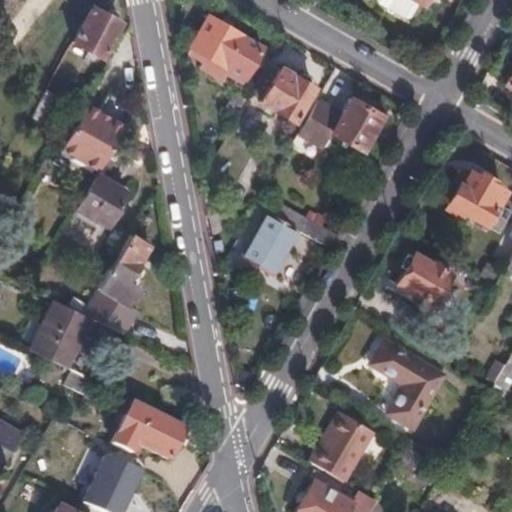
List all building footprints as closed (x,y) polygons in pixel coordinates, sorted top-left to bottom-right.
[(383,0),(380,6),(401,19),(408,18),(417,3),(418,5),(420,0),(383,0)] [(116,23),(89,9),(72,41),(99,55),(116,23)] [(208,16),(190,46),(205,55),(199,66),(238,89),(262,48),(208,16)] [(267,65),(249,97),(292,122),(312,88),(309,86),(311,84),(309,77),(302,73),(295,75),(294,77),(278,68),(277,71),(267,65)] [(511,65),(502,84),(511,89),(511,65)] [(55,94),(46,90),(31,118),(40,123),(55,94)] [(314,105),(293,140),(318,154),(330,133),(361,151),(380,117),(350,100),(338,120),(314,105)] [(123,126),(109,118),(107,122),(98,116),(99,113),(83,104),(57,150),(96,173),(123,126)] [(107,122),(109,118),(99,113),(98,116),(107,122)] [(511,170),(483,153),(477,164),(511,185),(511,186),(509,192),(511,193),(511,170)] [(95,175),(76,208),(106,226),(125,192),(95,175)] [(487,186),(475,179),(473,181),(466,177),(460,187),(456,186),(444,205),(447,207),(445,211),(479,231),(500,197),(485,189),(487,186)] [(329,248),(336,236),(276,202),(270,214),(268,213),(243,258),(269,272),(294,228),(329,248)] [(84,222),(73,240),(90,251),(101,232),(84,222)] [(98,259),(109,266),(128,236),(116,229),(98,259)] [(148,248),(128,236),(109,266),(80,314),(89,319),(120,334),(134,311),(124,305),(136,285),(128,281),(148,248)] [(411,255),(408,260),(404,257),(397,269),(402,272),(393,286),(415,298),(411,304),(424,311),(428,304),(429,305),(446,275),(442,273),(444,269),(430,262),(429,264),(411,255)] [(64,368),(89,319),(80,314),(53,301),(28,349),(64,368)] [(382,343),(370,363),(404,383),(387,412),(409,424),(438,376),(382,343)] [(489,390),(484,398),(497,406),(511,380),(511,349),(503,365),(493,383),(489,390)] [(485,378),(493,383),(503,365),(495,360),(485,378)] [(89,398),(96,383),(71,371),(63,386),(89,398)] [(135,448),(170,462),(186,431),(130,400),(106,448),(130,460),(135,448)] [(324,472),(342,482),(371,431),(343,415),(328,440),(323,448),(317,445),(307,462),(324,472)] [(0,425),(0,467),(18,436),(0,425)] [(322,436),(317,445),(323,448),(328,440),(322,436)] [(130,460),(106,448),(82,494),(114,511),(122,511),(144,467),(130,460)] [(342,482),(324,472),(317,484),(311,480),(292,511),(346,511),(351,503),(365,511),(371,498),(342,482)]
